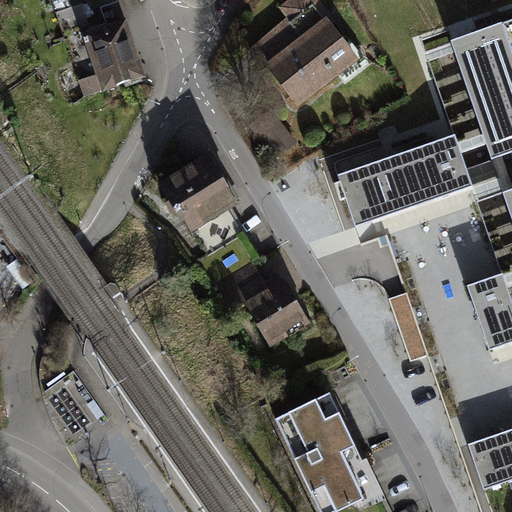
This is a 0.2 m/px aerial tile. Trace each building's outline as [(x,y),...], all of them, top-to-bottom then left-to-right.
[(67,0),(101,91),(144,76),(115,0),(67,0)] [(307,7),(249,52),(291,105),(349,60),(307,7)] [(511,19),(452,40),(493,159),(511,152),(511,19)] [(474,191),(456,140),(340,181),(359,232),(474,191)] [(236,203),(207,155),(161,183),(190,231),(236,203)] [(251,262),(213,283),(227,307),(240,299),(267,346),(311,321),(286,278),(266,289),(251,262)] [(469,287),(490,351),(511,343),(511,303),(503,276),(469,287)] [(392,304),(413,366),(429,360),(408,299),(392,304)] [(325,390),(271,417),(318,511),(328,511),(362,495),(338,448),(351,441),(325,390)] [(511,432),(471,446),(486,490),(511,481),(511,432)]
